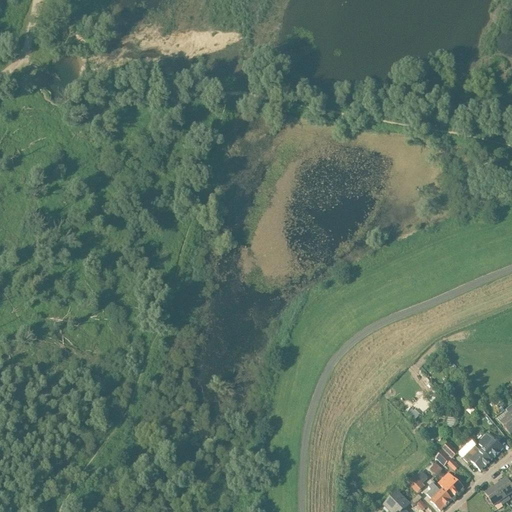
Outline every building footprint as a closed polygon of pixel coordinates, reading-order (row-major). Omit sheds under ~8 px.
[(280,47),(270,58),(276,63),(283,69),(293,59),(280,47)] [(501,404),(505,401),(499,395),(496,399),(501,404)] [(497,408),(501,404),(496,399),(492,402),(497,408)] [(506,419),(500,424),(501,425),(511,436),(511,435),(511,418),(510,416),(509,414),(505,417),(506,419)] [(473,427),(479,420),(474,415),(468,422),(473,427)] [(492,461),(503,449),(488,434),(478,444),(482,449),(481,450),(492,461)] [(458,454),(463,459),(469,465),(471,463),(480,472),(492,461),(482,451),(480,452),(475,447),(477,446),(472,441),(458,453),(458,454)] [(448,444),(442,450),(452,460),(458,454),(448,444)] [(459,468),(443,453),(435,460),(444,469),(447,466),(454,473),(459,468)] [(430,470),(437,477),(443,471),(440,468),(436,464),(430,470)] [(452,500),(464,489),(448,474),(438,484),(443,489),(442,490),(452,500)] [(416,495),(425,487),(415,477),(406,485),(416,495)] [(507,481),(496,488),(507,503),(510,501),(509,499),(511,496),(511,488),(508,483),(507,481)] [(431,491),(427,496),(432,501),(431,502),(441,511),(452,500),(442,490),(440,491),(436,487),(433,484),(428,488),(431,491)] [(496,488),(486,495),(495,508),(501,504),(503,506),(507,503),(496,488)] [(389,511),(403,511),(404,511),(410,505),(398,493),(384,507),(389,511)] [(419,496),(410,504),(410,505),(413,508),(422,499),(419,496)]
